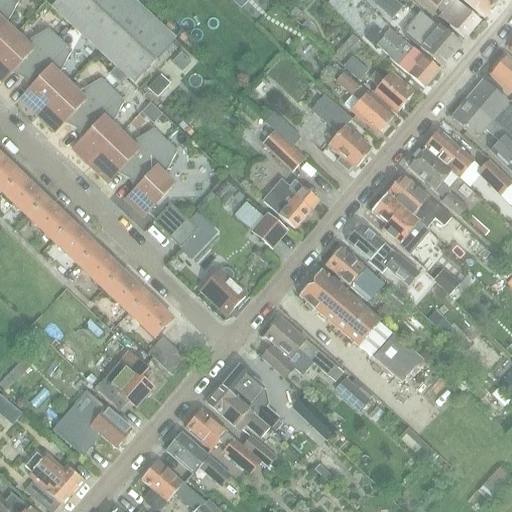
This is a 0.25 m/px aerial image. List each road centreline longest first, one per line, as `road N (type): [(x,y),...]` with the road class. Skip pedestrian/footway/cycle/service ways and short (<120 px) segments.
road 1 (residential): [(227,346),(511,11)]
road 2 (residential): [(227,346),(0,121)]
road 3 (residential): [(86,511),(227,346)]
